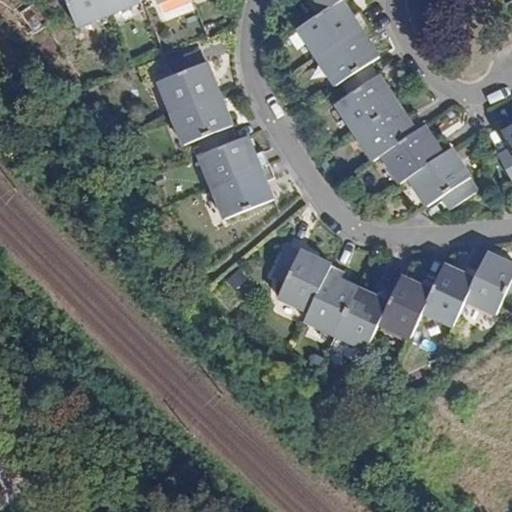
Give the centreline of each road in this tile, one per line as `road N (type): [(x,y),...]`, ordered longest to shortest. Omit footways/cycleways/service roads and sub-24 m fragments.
road 1 (residential): [(511,229),(376,234),(330,209),(260,89),(253,44),(264,0)]
road 2 (residential): [(395,0),(434,78),(485,90),(511,77)]
